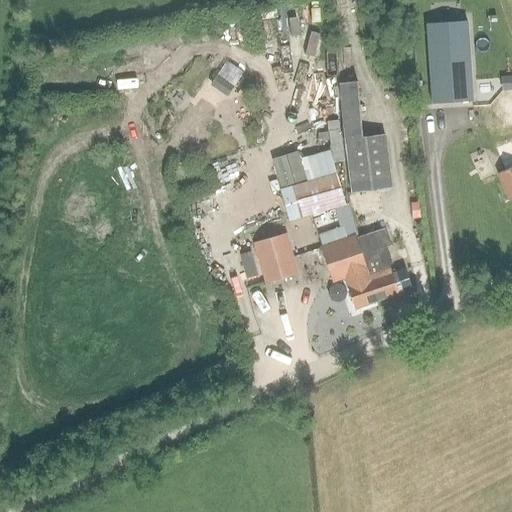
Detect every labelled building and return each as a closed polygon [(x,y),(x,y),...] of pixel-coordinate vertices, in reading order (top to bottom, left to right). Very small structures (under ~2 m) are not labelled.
[(427,24),(433,105),(474,102),(469,21),(427,24)] [(217,75),(210,86),(226,97),(234,86),(217,75)] [(511,77),(503,78),(503,89),(511,88),(511,77)] [(376,192),(376,191),(391,189),(385,135),(362,137),(356,82),(339,84),(350,193),(352,193),(352,194),(376,192)] [(497,153),(490,156),(497,173),(495,174),(501,188),(503,186),(509,200),(511,198),(511,130),(497,138),(501,146),(502,150),(497,153)] [(307,180),(298,152),(272,159),(281,188),(307,180)] [(300,218),(345,205),(336,173),(291,186),(300,218)] [(420,218),(419,204),(410,205),(412,219),(420,218)] [(385,228),(358,237),(357,237),(363,254),(362,255),(377,301),(377,300),(398,293),(398,292),(402,290),(403,291),(412,288),(412,287),(410,287),(404,268),(391,272),(389,264),(392,262),(386,245),(390,244),(385,228)] [(283,234),(256,242),(268,280),(295,272),(283,234)] [(355,308),(377,301),(362,255),(363,254),(357,237),(356,237),(355,235),(321,246),(332,281),(344,277),(355,308)]
